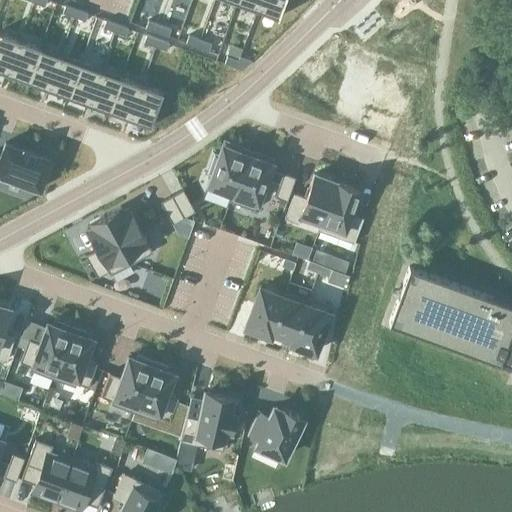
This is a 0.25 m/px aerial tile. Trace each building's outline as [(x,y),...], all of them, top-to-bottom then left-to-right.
[(257,10),(260,0),(237,0),(237,2),(257,10)] [(260,0),(257,10),(277,17),(278,18),(284,0),(260,0)] [(74,17),(77,9),(65,5),(62,12),(74,17)] [(88,13),(77,9),(74,17),(85,21),(88,13)] [(114,32),(117,24),(106,20),(103,27),(114,32)] [(157,32),(160,24),(148,20),(146,28),(157,32)] [(128,28),(117,24),(114,32),(126,36),(128,28)] [(168,36),(171,28),(160,24),(157,32),(168,36)] [(0,70),(7,74),(20,40),(0,32),(0,70)] [(155,46),(158,39),(147,35),(144,42),(155,46)] [(197,46),(200,39),(189,35),(186,42),(197,46)] [(166,50),(169,43),(158,39),(155,46),(166,50)] [(209,51),(211,43),(200,39),(197,46),(209,51)] [(28,81),(40,47),(20,40),(7,74),(28,81)] [(48,88),(60,55),(40,47),(28,81),(48,88)] [(68,96),(80,62),(60,55),(48,88),(68,96)] [(236,67),(238,60),(227,56),(224,63),(236,67)] [(242,70),(252,61),(252,60),(240,56),(238,60),(236,67),(242,70)] [(88,103),(101,70),(80,62),(68,96),(88,103)] [(109,111),(121,77),(101,70),(88,103),(109,111)] [(129,118),(141,84),(121,77),(109,111),(129,118)] [(150,126),(163,92),(141,84),(129,118),(150,126)] [(214,153),(207,172),(212,174),(208,184),(231,193),(233,193),(249,149),(242,147),(224,140),(218,155),(214,153)] [(22,149),(5,143),(0,156),(0,175),(39,189),(50,159),(33,153),(34,151),(23,147),(22,149)] [(231,193),(229,200),(255,210),(274,158),(255,151),(255,152),(249,149),(233,193),(231,193)] [(283,172),(275,196),(287,200),(295,177),(283,172)] [(293,193),(285,217),(298,221),(300,214),(321,221),(322,222),(336,182),(314,173),(309,187),(308,187),(308,188),(309,188),(307,192),(306,193),(307,193),(305,197),(293,193)] [(321,221),(318,229),(353,242),(362,218),(350,214),(352,210),(353,209),(352,208),(353,204),(354,205),(354,204),(354,203),(359,189),(338,181),(337,182),(336,182),(322,222),(321,221)] [(183,189),(172,195),(183,217),(195,211),(183,189)] [(172,195),(160,201),(172,223),(183,217),(172,195)] [(120,206),(105,214),(131,263),(152,251),(129,207),(122,210),(120,206)] [(96,249),(85,255),(97,277),(108,271),(110,274),(131,263),(105,214),(90,222),(92,227),(86,230),(96,249)] [(284,258),(282,266),(293,269),(295,262),(284,258)] [(511,300),(392,258),(365,330),(493,376),(490,387),(511,395),(511,300)] [(309,260),(306,268),(318,272),(320,265),(309,260)] [(320,265),(318,272),(329,276),(332,269),(320,265)] [(260,287),(245,327),(269,335),(283,295),(282,295),(260,287)] [(283,295),(269,335),(291,343),(307,300),(306,300),(284,291),(282,295),(283,295)] [(307,300),(291,343),(315,352),(332,305),(308,296),(306,300),(307,300)] [(0,305),(0,358),(6,360),(14,336),(2,332),(3,328),(4,328),(4,327),(3,327),(5,323),(6,322),(5,322),(9,308),(0,305)] [(28,338),(20,362),(31,366),(30,370),(53,378),(72,326),(55,320),(54,325),(47,322),(40,342),(28,338)] [(72,326),(53,378),(75,386),(77,382),(88,387),(97,363),(85,359),(92,339),(86,336),(88,332),(72,326)] [(109,372),(101,395),(112,400),(111,404),(133,412),(152,360),(137,354),(136,359),(128,356),(121,376),(109,372)] [(152,360),(133,412),(156,420),(157,416),(169,421),(178,397),(166,393),(173,373),(166,370),(168,365),(152,360)] [(186,416),(181,440),(223,450),(227,432),(231,433),(235,414),(231,413),(234,399),(204,392),(199,418),(186,416)] [(257,414),(246,437),(258,442),(255,448),(282,461),(289,445),(293,447),(300,432),(296,431),(301,421),(283,413),(282,415),(272,411),(268,419),(257,414)] [(35,439),(21,479),(35,484),(33,491),(56,500),(71,460),(70,460),(50,452),(53,445),(35,439)] [(24,457),(12,453),(4,477),(16,481),(24,457)] [(71,460),(56,500),(80,509),(83,502),(97,507),(112,467),(95,460),(94,464),(71,456),(70,460),(71,460)] [(124,474),(113,496),(124,502),(119,511),(158,511),(159,510),(155,509),(163,493),(124,474)]
